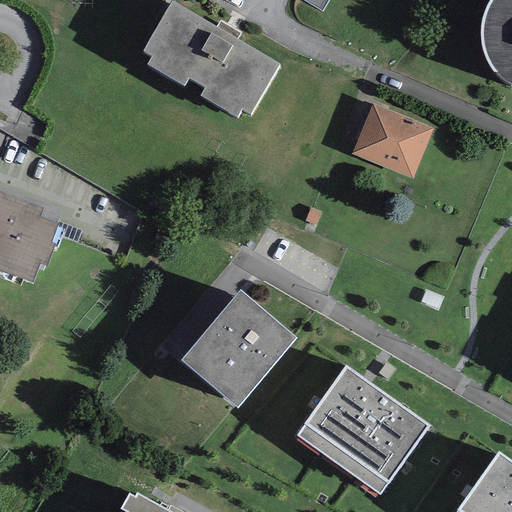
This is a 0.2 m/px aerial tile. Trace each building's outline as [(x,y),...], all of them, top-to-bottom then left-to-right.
[(300,0),(322,13),(329,0),(300,0)] [(511,0),(492,0),(490,4),(485,11),(482,20),(481,28),(481,37),(481,46),(483,55),(485,62),(489,69),(493,76),(499,81),(503,85),(509,88),(511,89),(511,0)] [(279,68),(172,5),(143,55),(152,61),(147,70),(183,91),(188,82),(204,91),(199,100),(236,121),(240,113),(250,119),(279,68)] [(431,130),(372,106),(352,155),(413,180),(431,130)] [(0,276),(32,288),(40,267),(47,270),(55,249),(51,248),(59,228),(40,221),(43,214),(0,197),(0,276)] [(296,342),(241,295),(180,362),(238,412),(296,342)] [(429,429),(345,369),(293,438),(379,497),(429,429)] [(511,511),(511,469),(498,460),(461,511),(511,511)] [(163,511),(137,497),(136,499),(130,496),(120,511),(163,511)]
